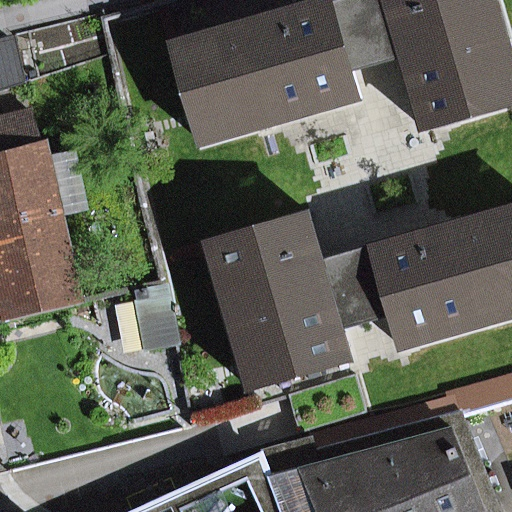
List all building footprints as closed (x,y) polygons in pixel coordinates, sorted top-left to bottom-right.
[(336,5),(334,0),(325,0),(311,4),(174,44),(192,104),(221,96),(232,137),(363,99),(354,69),(336,5)] [(354,69),(404,55),(387,0),(353,0),(336,5),(354,69)] [(511,50),(497,0),(387,0),(404,55),(426,131),(511,105),(511,50)] [(0,91),(26,84),(14,42),(0,45),(0,91)] [(204,145),(232,137),(221,96),(192,104),(204,145)] [(0,121),(0,158),(41,145),(31,112),(0,121)] [(0,158),(0,232),(62,214),(47,144),(41,145),(0,158)] [(511,209),(374,249),(393,313),(403,349),(511,317),(511,209)] [(0,319),(81,299),(62,214),(0,232),(0,319)] [(252,391),(354,362),(344,328),(325,263),(311,214),(209,244),(252,391)] [(393,313),(374,249),(325,263),(344,328),(393,313)] [(164,283),(136,289),(147,347),(176,342),(164,283)] [(478,511),(500,504),(469,414),(269,469),(288,511),(478,511)] [(288,511),(269,469),(264,457),(142,511),(288,511)]
